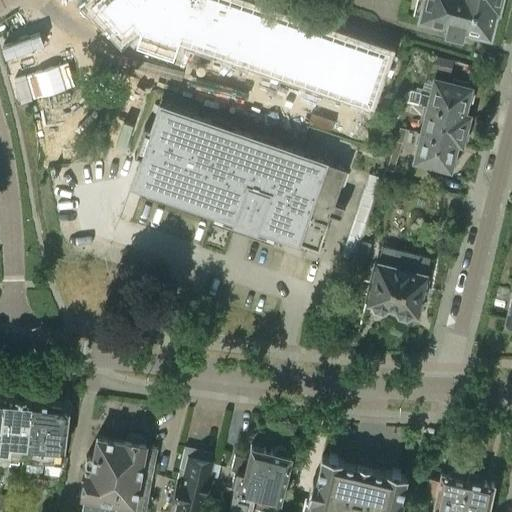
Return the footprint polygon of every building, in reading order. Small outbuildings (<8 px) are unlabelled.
[(89,0),(88,2),(120,39),(125,35),(131,42),(173,57),(179,38),(371,104),(390,48),(249,0),(89,0)] [(422,0),(419,16),(446,23),(444,29),(462,33),(463,28),(489,34),(496,8),(497,8),(499,0),(422,0)] [(449,73),(452,61),(434,56),(430,68),(449,73)] [(430,96),(428,107),(467,116),(468,115),(462,114),(465,102),(466,103),(471,101),(472,94),(469,91),(468,91),(469,88),(467,88),(468,82),(453,78),(451,84),(434,80),(434,81),(430,96)] [(430,96),(434,81),(429,80),(423,83),(422,89),(416,88),(415,92),(430,96)] [(430,96),(415,92),(410,91),(404,94),(403,101),(411,103),(423,106),(428,107),(430,96)] [(346,167),(159,102),(150,128),(144,126),(134,154),(140,157),(132,182),(234,218),(233,220),(235,221),(237,215),(256,221),(254,227),(256,228),(256,226),(318,247),(330,213),(340,217),(344,205),(334,201),(346,167)] [(423,106),(411,103),(409,111),(421,114),(423,106)] [(421,133),(456,141),(461,143),(461,140),(463,141),(467,139),(469,132),(466,129),(464,128),(467,116),(428,107),(421,133)] [(399,127),(395,141),(402,143),(406,129),(399,127)] [(456,141),(421,133),(416,132),(414,143),(418,144),(414,160),(449,168),(449,166),(451,166),(455,165),(457,157),(454,154),(452,153),(456,141)] [(354,223),(362,226),(378,175),(369,173),(354,223)] [(364,259),(370,243),(361,240),(356,256),(364,259)] [(429,258),(382,246),(378,262),(375,262),(375,264),(376,264),(367,297),(366,297),(365,300),(372,302),(375,308),(382,309),(387,306),(397,308),(400,314),(407,316),(412,312),(418,314),(419,311),(417,310),(426,277),(427,277),(427,275),(425,274),(429,258)] [(4,397),(0,424),(0,451),(26,455),(28,444),(33,400),(25,399),(25,398),(16,397),(16,398),(5,396),(5,397),(4,397)] [(33,400),(28,444),(39,446),(37,460),(43,460),(43,462),(60,464),(61,458),(62,458),(68,411),(73,408),(66,400),(62,403),(52,402),(51,403),(34,401),(34,400),(33,400)] [(143,511),(155,447),(145,445),(145,442),(144,442),(145,436),(127,433),(126,439),(124,438),(123,441),(96,436),(93,455),(86,454),(84,462),(87,465),(81,494),(84,495),(81,511),(143,511)] [(277,445),(272,450),(250,445),(247,457),(233,454),(229,469),(237,471),(236,472),(232,474),(230,483),(232,486),(232,489),(231,493),(229,493),(226,504),(229,504),(226,511),(249,511),(251,505),(276,511),(290,454),(287,454),(284,447),(277,445)] [(211,462),(207,461),(208,458),(181,452),(169,501),(176,503),(173,511),(200,511),(208,478),(207,478),(211,462)] [(384,472),(356,465),(343,462),(343,460),(321,454),(316,477),(312,476),(307,498),(310,499),(306,511),(400,511),(403,500),(400,499),(406,475),(384,470),(384,472)] [(440,471),(438,479),(428,477),(425,491),(435,493),(430,511),(458,511),(467,473),(453,470),(449,473),(440,471)] [(486,511),(493,483),(483,481),(482,476),(467,473),(458,511),(486,511)]
